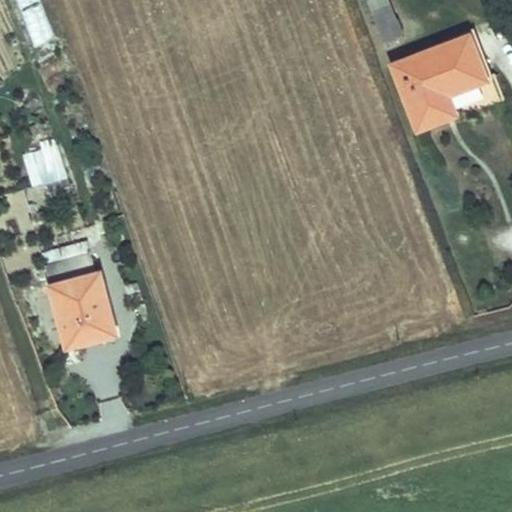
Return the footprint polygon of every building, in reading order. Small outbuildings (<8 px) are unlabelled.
[(38,0),(15,0),(33,46),(53,39),(38,0)] [(392,24),(381,2),(366,10),(376,31),(392,24)] [(463,46),(392,74),(418,141),(443,131),(433,106),(445,100),(455,126),(503,107),(493,82),(480,87),(463,46)] [(433,106),(443,131),(455,126),(445,100),(433,106)] [(24,151),(31,186),(67,180),(60,145),(24,151)] [(71,346),(120,329),(98,268),(95,269),(84,237),(56,247),(68,280),(50,286),(71,346)]
